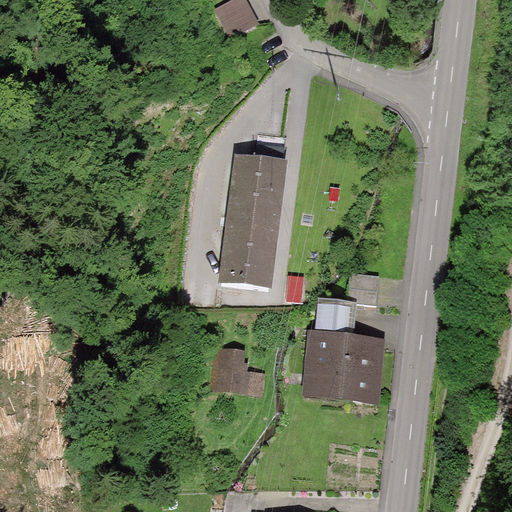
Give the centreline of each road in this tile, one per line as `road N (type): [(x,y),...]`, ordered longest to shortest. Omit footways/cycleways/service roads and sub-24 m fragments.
road 1 (tertiary): [(442,99),(398,511)]
road 2 (residential): [(442,99),(304,45),(274,0)]
road 3 (track): [(472,511),(511,367)]
